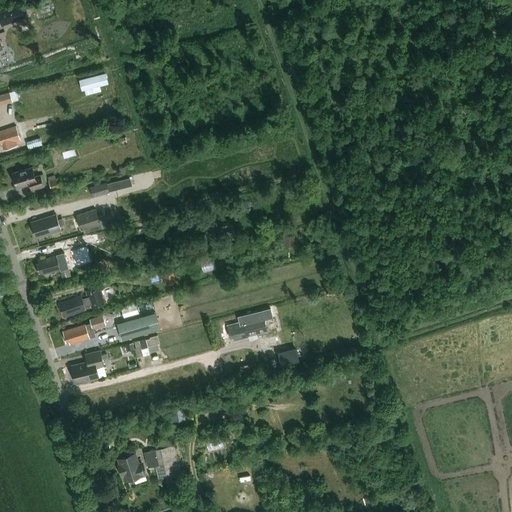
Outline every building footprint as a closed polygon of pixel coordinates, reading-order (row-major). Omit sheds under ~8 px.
[(40,6),(42,13),(50,10),(48,4),(40,6)] [(20,5),(0,12),(0,17),(3,24),(24,17),(20,5)] [(83,89),(108,83),(105,73),(80,80),(83,89)] [(10,91),(0,94),(0,104),(12,101),(10,91)] [(16,140),(20,139),(16,126),(0,130),(0,142),(1,142),(4,152),(18,147),(16,140)] [(44,185),(42,177),(35,179),(32,167),(13,173),(17,187),(31,183),(33,189),(44,185)] [(49,177),(53,190),(65,187),(61,176),(57,177),(56,174),(49,177)] [(107,182),(90,186),(93,196),(110,192),(107,182)] [(96,208),(76,214),(81,230),(101,224),(96,208)] [(36,237),(61,229),(60,225),(58,219),(57,214),(31,222),(36,237)] [(235,230),(225,231),(226,240),(236,239),(235,230)] [(285,235),(284,242),(294,243),(295,236),(285,235)] [(56,253),(60,269),(61,269),(69,267),(64,251),(56,253)] [(41,274),(60,269),(56,256),(37,260),(38,263),(35,263),(38,273),(41,272),(41,274)] [(202,260),(204,270),(218,268),(216,257),(202,260)] [(176,281),(172,262),(161,264),(165,283),(176,281)] [(63,277),(71,275),(69,269),(61,271),(63,277)] [(82,298),(81,295),(58,302),(62,313),(64,313),(65,316),(86,309),(84,306),(90,304),(91,307),(105,302),(99,285),(86,290),(88,296),(82,298)] [(155,299),(146,301),(148,307),(157,304),(155,299)] [(242,315),(243,321),(245,321),(254,319),(253,317),(264,314),(265,319),(274,317),(271,307),(242,315)] [(148,314),(118,323),(122,339),(153,330),(148,314)] [(264,314),(253,317),(254,319),(258,335),(268,332),(265,319),(264,314)] [(106,324),(103,315),(90,319),(91,323),(91,322),(63,330),(66,341),(68,340),(69,344),(90,338),(90,337),(96,335),(94,328),(106,324)] [(234,340),(248,337),(247,334),(252,333),(250,325),(246,326),(245,321),(243,321),(228,325),(230,337),(233,337),(234,340)] [(125,344),(127,351),(135,349),(133,342),(125,344)] [(70,365),(74,383),(98,377),(96,367),(103,365),(100,350),(85,354),(86,361),(70,365)] [(297,350),(279,354),(281,364),(299,359),(297,350)] [(342,368),(334,371),(337,380),(345,378),(342,368)] [(173,418),(185,415),(183,405),(171,408),(173,418)] [(153,415),(148,417),(152,426),(156,425),(153,415)] [(209,450),(226,447),(224,434),(207,437),(209,450)] [(181,472),(175,443),(152,448),(158,477),(181,472)] [(122,464),(120,465),(123,474),(125,473),(127,478),(145,472),(142,463),(139,464),(135,453),(120,459),(120,460),(122,464)]
